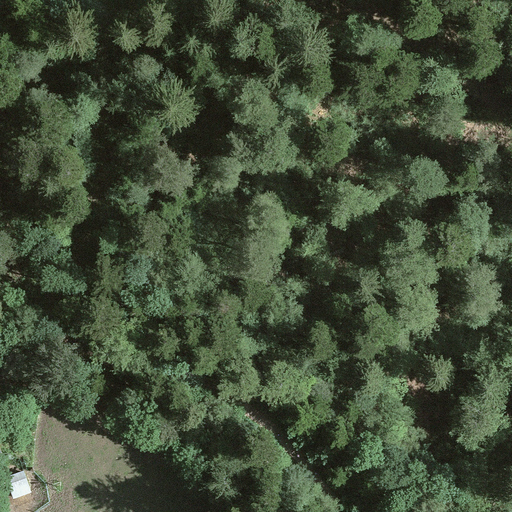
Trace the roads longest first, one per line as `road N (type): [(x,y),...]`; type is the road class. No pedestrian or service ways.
road 1 (track): [(0,329),(153,371),(257,420),(337,511)]
road 2 (track): [(511,130),(362,0)]
